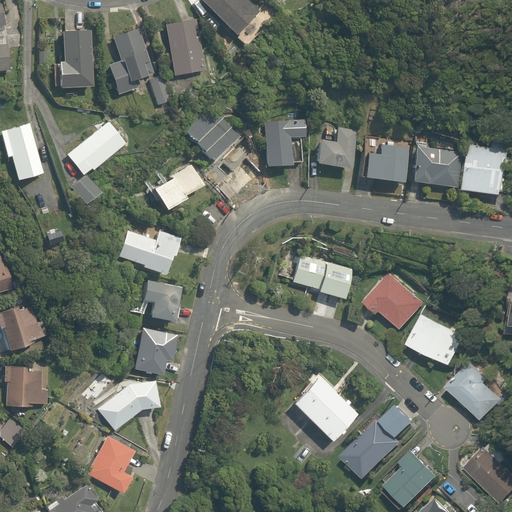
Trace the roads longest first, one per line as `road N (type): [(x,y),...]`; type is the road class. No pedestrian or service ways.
road 1 (residential): [(207,301),(224,241),(245,218),(287,200),(511,227)]
road 2 (residential): [(458,431),(366,346),(207,301)]
road 3 (residential): [(157,511),(207,301)]
